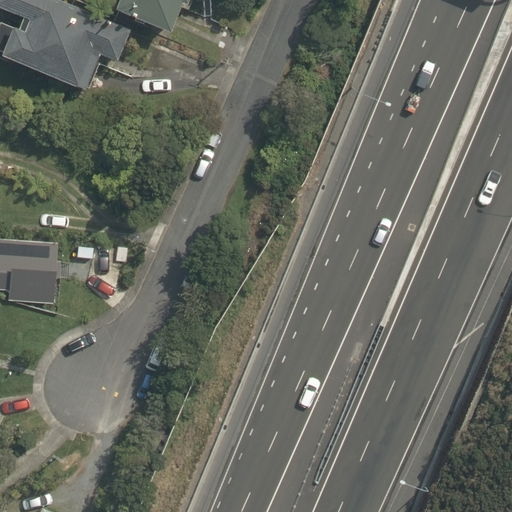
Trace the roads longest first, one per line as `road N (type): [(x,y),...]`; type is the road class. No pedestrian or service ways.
road 1 (motorway): [(231,511),(453,0)]
road 2 (motorway): [(511,106),(335,511)]
road 3 (residential): [(292,0),(151,316),(99,377)]
